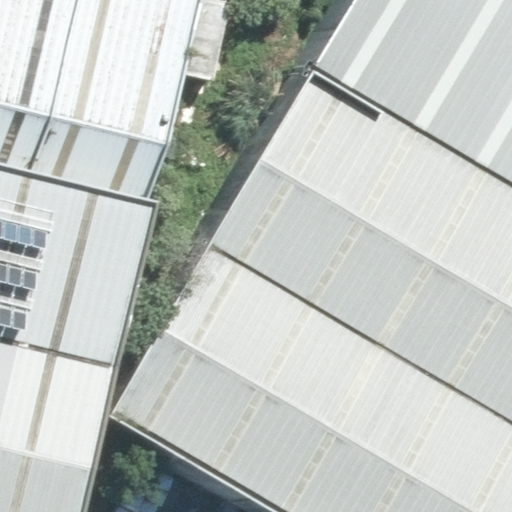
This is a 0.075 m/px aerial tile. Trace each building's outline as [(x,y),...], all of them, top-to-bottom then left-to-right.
[(0,0),(0,146),(120,177),(165,0),(0,0)] [(511,0),(331,0),(301,62),(511,187),(511,0)] [(511,187),(301,62),(197,234),(511,422),(511,187)] [(0,306),(82,327),(120,177),(0,146),(0,306)] [(511,511),(511,422),(197,234),(89,414),(253,511),(511,511)] [(0,511),(35,511),(82,327),(0,306),(0,511)]
